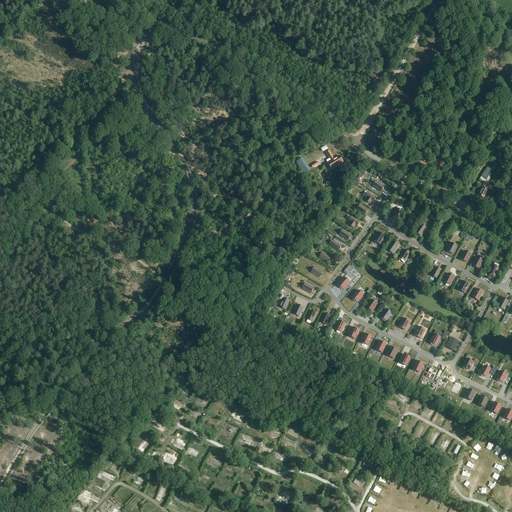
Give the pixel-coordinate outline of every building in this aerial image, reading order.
[(331,169),(336,167),(343,162),(339,156),(334,159),(328,150),(325,152),(329,159),(326,161),(331,169)] [(302,159),(296,162),(304,174),(309,171),(311,170),(303,158),(302,159)] [(291,169),(296,169),(295,160),(287,161),(287,167),(291,166),(291,169)] [(493,170),(498,164),(494,160),(489,167),(493,170)] [(489,181),(495,172),(488,167),(482,176),(489,181)] [(381,192),(384,187),(376,181),(372,186),(381,192)] [(485,197),(489,190),(482,186),(478,195),(483,198),(484,197),(485,197)] [(373,203),(376,198),(368,192),(365,198),(366,198),(364,200),(370,204),(371,202),(373,203)] [(364,216),(368,210),(360,205),(356,210),(364,216)] [(396,220),(402,212),(397,208),(391,217),(396,220)] [(348,222),(349,222),(347,224),(354,228),(355,226),(356,227),(360,222),(352,216),(348,222)] [(408,228),(413,219),(408,216),(403,224),(408,228)] [(421,236),(426,228),(421,224),(415,233),(421,236)] [(347,241),(351,235),(343,230),(339,235),(347,241)] [(380,233),(379,233),(374,241),(380,245),(385,237),(384,236),(384,235),(381,233),(380,233)] [(338,251),(342,246),(334,240),(330,246),(338,251)] [(392,254),(398,245),(393,242),(387,250),(392,254)] [(456,245),(453,243),(452,244),(450,243),(446,252),(453,255),(457,246),(456,246),(456,245)] [(384,255),(387,247),(384,246),(382,251),(380,250),(378,253),(384,255)] [(404,263),(410,253),(405,250),(398,259),(404,263)] [(467,263),(471,255),(465,251),(460,259),(467,263)] [(328,263),(331,258),(322,253),(319,258),(328,263)] [(479,269),(483,261),(477,258),(472,266),(479,269)] [(494,277),(499,268),(493,265),(488,274),(494,277)] [(319,278),(323,272),(314,267),(311,273),(319,278)] [(437,279),(441,270),(436,267),(431,276),(437,279)] [(425,272),(423,279),(429,281),(431,273),(425,272)] [(450,285),(455,277),(448,274),(445,278),(442,276),(440,279),(444,281),(443,282),(450,285)] [(343,290),(349,282),(344,278),(338,285),(339,286),(338,287),(341,289),(342,289),(343,290)] [(464,282),(463,281),(458,290),(465,293),(469,285),(468,285),(468,283),(465,282),(464,282)] [(310,294),(314,288),(305,283),(302,289),(310,294)] [(482,291),(479,289),(478,289),(477,289),(472,297),(478,301),(483,293),(482,292),(482,291)] [(356,302),(357,303),(363,295),(357,290),(351,298),(352,299),(352,300),(355,302),(356,302)] [(285,310),(289,301),(284,298),(279,307),(285,310)] [(503,310),(508,301),(502,298),(498,307),(503,310)] [(372,301),(371,300),(366,308),(372,312),(377,304),(376,304),(376,302),(373,300),(372,301)] [(489,308),(493,312),(498,306),(494,303),(489,308)] [(299,317),(303,308),(297,305),(293,314),(299,317)] [(386,322),(392,314),(386,309),(380,317),(381,318),(381,319),(384,321),(385,321),(386,322)] [(312,322),(317,313),(311,310),(306,319),(312,322)] [(326,325),(330,316),(325,313),(320,322),(326,325)] [(399,327),(405,331),(410,323),(409,322),(409,321),(406,319),(405,319),(404,319),(399,327)] [(345,324),(338,321),(334,329),(341,333),(345,324)] [(348,336),(355,339),(359,331),(358,330),(358,329),(354,327),(353,328),(352,328),(348,336)] [(414,335),(421,339),(425,331),(424,330),(424,329),(421,327),(420,328),(419,327),(414,335)] [(434,334),(432,333),(428,342),(429,342),(429,344),(433,345),(434,345),(435,345),(439,337),(434,334)] [(361,343),(368,346),(372,337),(371,337),(371,336),(367,334),(366,335),(365,334),(361,343)] [(454,351),(458,343),(459,342),(451,337),(445,347),(454,351)] [(375,350),(382,353),(386,345),(385,344),(385,343),(382,341),(381,342),(379,341),(375,350)] [(394,359),(398,350),(391,346),(386,355),(394,359)] [(399,363),(406,366),(410,358),(403,354),(399,363)] [(474,362),(467,359),(463,367),(464,367),(464,369),(467,370),(468,370),(469,370),(474,362)] [(412,370),(419,373),(423,365),(422,364),(422,363),(419,361),(418,362),(417,361),(412,370)] [(485,377),(486,378),(491,369),(484,366),(479,374),(481,375),(481,376),(484,378),(485,377)] [(497,380),(497,381),(500,383),(501,382),(502,383),(507,375),(500,371),(496,380),(497,380)] [(468,389),(464,397),(469,400),(470,401),(474,392),(473,392),(473,390),(470,389),(469,389),(468,389)] [(480,395),(476,404),(482,406),(482,407),(483,407),(487,399),(486,398),(486,397),(482,395),(481,396),(480,395)] [(490,411),(497,414),(501,406),(500,405),(500,404),(496,403),(495,403),(494,403),(490,411)] [(420,405),(415,414),(420,417),(425,408),(420,405)] [(503,418),(510,421),(511,416),(511,411),(507,409),(503,418)] [(153,436),(156,432),(148,423),(144,427),(153,436)] [(409,432),(408,435),(414,438),(418,430),(415,428),(412,434),(409,432)] [(236,436),(234,440),(243,445),(245,441),(236,436)] [(437,451),(441,442),(436,440),(432,449),(437,451)] [(177,450),(174,448),(175,447),(168,442),(165,446),(175,452),(177,450)] [(189,455),(181,450),(178,454),(186,459),(189,455)] [(203,460),(201,463),(211,468),(213,465),(203,460)] [(201,488),(204,482),(195,478),(192,483),(201,488)] [(251,490),(259,494),(261,490),(253,486),(251,490)] [(231,498),(235,490),(231,487),(226,496),(231,498)] [(294,491),(304,496),(305,493),(295,488),(294,491)] [(115,508),(124,500),(121,496),(112,504),(115,508)] [(126,503),(119,510),(120,511),(122,511),(129,506),(126,503)]
